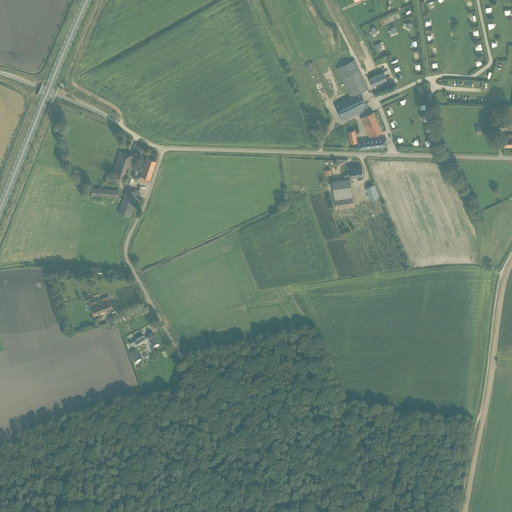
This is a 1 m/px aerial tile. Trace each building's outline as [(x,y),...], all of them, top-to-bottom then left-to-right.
[(354,60),(336,68),(350,97),(334,105),(340,116),(342,121),(368,108),(360,92),(368,89),(354,60)] [(383,74),(369,81),(372,87),(386,80),(383,74)] [(382,132),(373,112),(361,118),(369,137),(382,132)] [(503,120),(503,122),(503,127),(511,126),(511,113),(508,114),(508,119),(503,120)] [(476,126),(476,129),(477,134),(493,133),(492,124),(476,126)] [(386,138),(358,141),(359,150),(387,146),(386,138)] [(105,176),(103,183),(111,185),(113,179),(122,182),(124,176),(127,178),(134,156),(119,151),(110,178),(105,176)] [(146,158),(140,175),(149,179),(155,161),(146,158)] [(351,174),(346,175),(346,179),(350,179),(350,177),(352,177),(358,177),(358,178),(362,177),(362,176),(363,176),(362,167),(356,167),(357,168),(351,169),(351,174)] [(332,181),(333,186),(335,200),(336,209),(354,206),(353,198),(350,179),(346,179),(345,179),(332,181)] [(374,185),(366,188),(370,200),(378,197),(374,185)] [(91,188),(91,197),(118,199),(118,190),(91,188)] [(118,213),(125,216),(130,217),(138,193),(136,192),(133,191),(126,189),(118,213)] [(108,296),(104,298),(103,298),(89,303),(94,315),(113,309),(108,296)] [(142,335),(134,339),(137,345),(145,341),(148,339),(153,348),(158,346),(153,334),(147,337),(144,339),(142,335)] [(141,360),(136,351),(130,354),(135,364),(141,360)]
